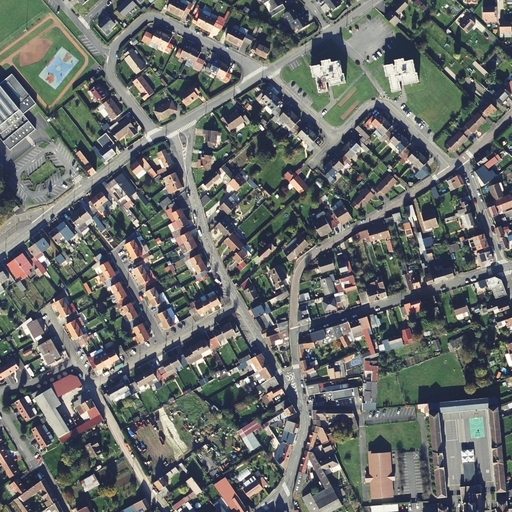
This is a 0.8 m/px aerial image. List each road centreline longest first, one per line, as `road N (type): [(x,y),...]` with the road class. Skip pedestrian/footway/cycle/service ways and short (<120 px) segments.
road 1 (residential): [(451,169),(303,263),(294,333)]
road 2 (residential): [(294,333),(503,268)]
road 3 (residential): [(0,252),(156,135)]
road 4 (residential): [(111,57),(119,39),(149,16),(265,73)]
road 5 (residential): [(337,133),(383,103),(451,169)]
road 6 (residential): [(185,168),(204,235),(238,305)]
road 7 (residential): [(91,387),(164,511)]
road 8 (residential): [(66,511),(0,408)]
